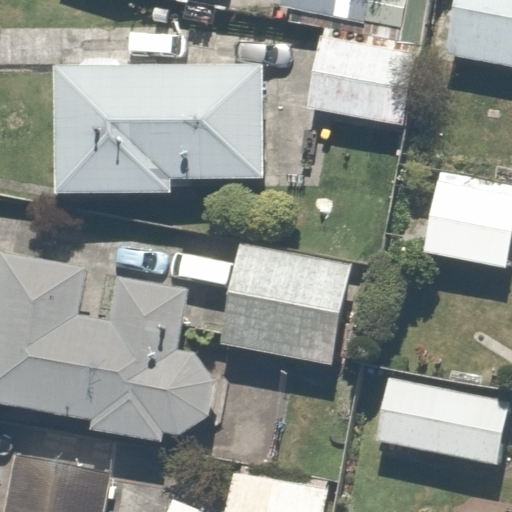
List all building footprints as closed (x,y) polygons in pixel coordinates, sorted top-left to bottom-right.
[(284,0),(283,12),(399,29),(403,0),(284,0)] [(511,0),(455,0),(445,56),(511,68),(511,0)] [(419,45),(319,30),(307,106),(407,121),(419,45)] [(57,194),(172,196),(172,180),(263,181),(265,70),(59,66),(57,194)] [(511,189),(438,175),(423,252),(503,268),(511,221),(511,189)] [(351,263),(237,245),(221,348),(335,366),(351,263)] [(111,320),(78,317),(86,272),(0,256),(0,407),(60,419),(95,424),(94,438),(163,446),(209,415),(208,375),(184,352),(190,290),(121,278),(111,320)] [(506,397),(385,378),(375,441),(496,461),(506,397)] [(105,511),(114,478),(20,455),(5,511),(105,511)] [(321,511),(325,487),(227,473),(221,511),(321,511)]
